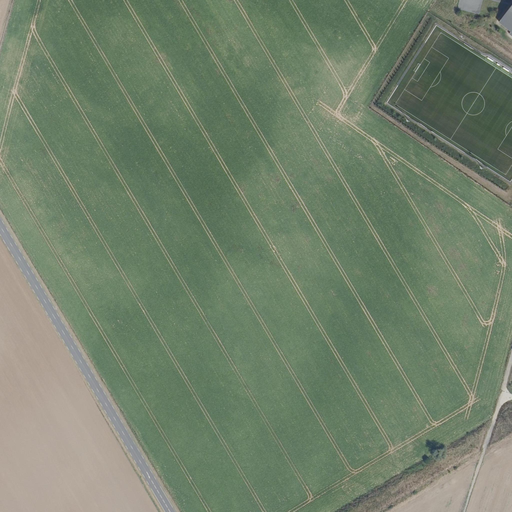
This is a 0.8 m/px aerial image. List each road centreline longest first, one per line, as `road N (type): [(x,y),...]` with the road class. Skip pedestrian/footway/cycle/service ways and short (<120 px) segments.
road 1 (secondary): [(0,228),(170,511)]
road 2 (unknown): [(487,441),(360,511)]
road 3 (track): [(501,396),(463,511)]
